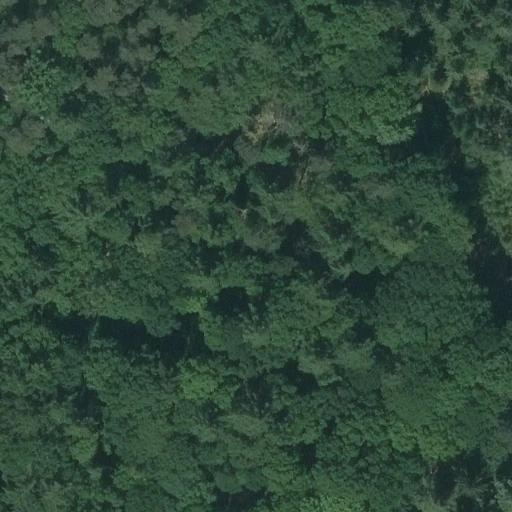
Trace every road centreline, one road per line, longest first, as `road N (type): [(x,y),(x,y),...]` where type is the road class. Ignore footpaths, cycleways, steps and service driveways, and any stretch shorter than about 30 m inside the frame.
road 1 (track): [(351,0),(367,13),(454,205),(471,273),(511,356)]
road 2 (track): [(511,396),(377,511)]
